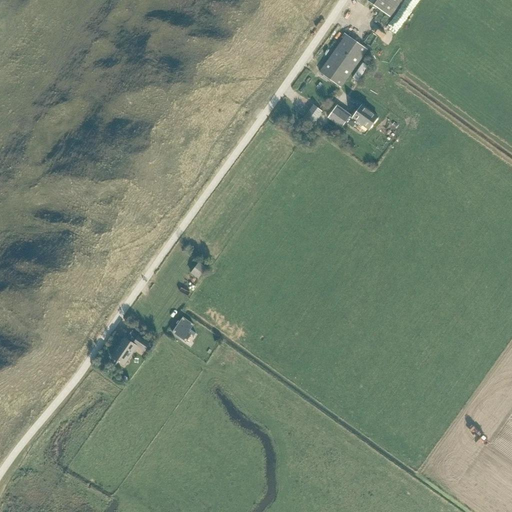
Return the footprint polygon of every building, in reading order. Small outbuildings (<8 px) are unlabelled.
[(366,0),(389,17),(401,0),(366,0)] [(347,35),(319,72),(340,87),(367,49),(347,35)] [(313,104),(303,118),(313,125),(322,111),(313,104)] [(341,128),(345,122),(352,127),(357,121),(369,130),(378,117),(361,105),(353,117),(351,115),(337,105),(328,118),(341,128)] [(198,279),(206,268),(199,262),(190,273),(198,279)] [(183,317),(172,332),(184,341),(186,342),(191,335),(188,332),(193,324),(183,317)] [(125,338),(111,357),(123,365),(137,345),(144,350),(149,344),(138,337),(133,344),(125,338)]
